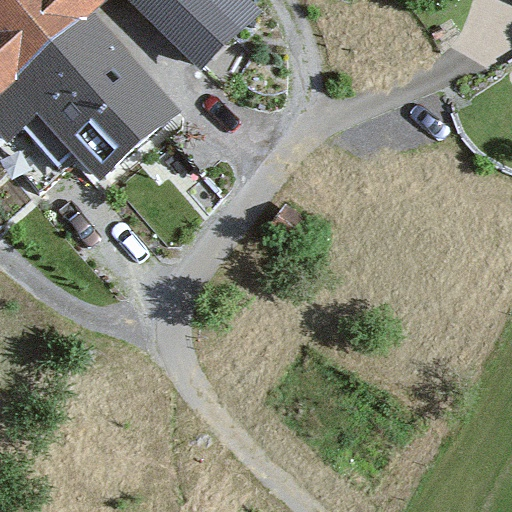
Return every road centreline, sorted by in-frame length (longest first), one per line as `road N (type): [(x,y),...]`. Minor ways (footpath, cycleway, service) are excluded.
road 1 (track): [(187,289),(242,216),(305,105),(281,0)]
road 2 (residential): [(313,511),(225,427),(185,365),(176,320),(187,289)]
